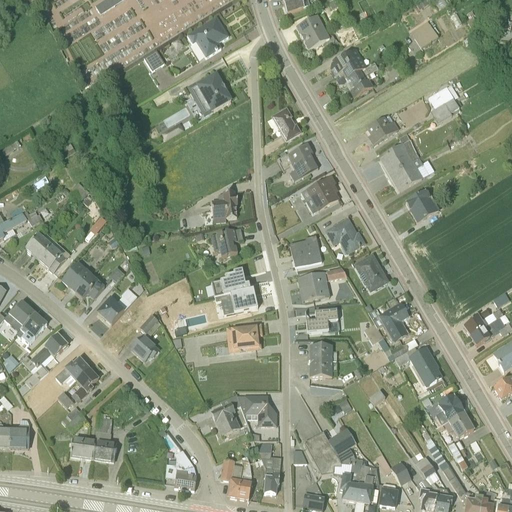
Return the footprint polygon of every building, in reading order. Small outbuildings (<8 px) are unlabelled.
[(99,20),(124,3),(122,0),(107,0),(94,9),(99,20)] [(289,0),(282,3),(286,16),(309,8),(305,0),(289,0)] [(338,9),(335,3),(328,7),(331,12),(338,9)] [(317,20),(295,31),(307,55),(325,46),(326,47),(329,48),(333,47),(334,43),(332,40),(328,38),(327,39),(317,20)] [(195,46),(205,61),(220,51),(217,47),(228,40),(215,21),(186,39),(192,48),(195,46)] [(428,24),(411,35),(422,52),(439,41),(428,24)] [(183,48),(178,41),(171,45),(176,53),(183,48)] [(331,69),(330,70),(329,73),(334,81),(337,79),(340,83),(341,82),(343,85),(366,72),(354,53),(339,63),(331,68),(331,69)] [(163,67),(155,54),(144,62),(152,74),(163,67)] [(342,92),(344,93),(347,91),(353,102),(373,92),(368,84),(370,83),(368,79),(377,74),(373,67),(343,85),(341,82),(336,85),(339,89),(342,90),(342,92)] [(203,120),(230,104),(225,94),(222,87),(221,88),(215,78),(198,88),(197,84),(186,91),(203,120)] [(286,146),(300,137),(295,129),(294,130),(293,128),(292,128),(289,124),(290,124),(289,122),(291,121),(286,113),(271,121),(286,146)] [(368,142),(372,149),(397,134),(392,126),(391,127),(388,121),(367,133),(371,140),(368,142)] [(165,143),(185,134),(181,125),(161,135),(165,143)] [(380,168),(387,179),(418,161),(405,139),(398,143),(401,148),(379,162),(382,167),(380,168)] [(431,161),(450,150),(447,145),(427,156),(431,161)] [(277,162),(283,173),(291,168),(294,174),(289,177),(293,185),(317,172),(310,159),(312,157),(307,148),(287,159),(286,157),(277,162)] [(387,179),(393,191),(395,190),(398,195),(433,175),(426,164),(422,167),(418,161),(387,179)] [(336,187),(331,179),(305,193),(300,196),(304,203),(302,204),(303,207),(305,206),(312,218),(338,203),(331,190),(336,187)] [(79,185),(71,194),(82,204),(90,195),(79,185)] [(425,194),(405,205),(417,225),(438,213),(430,199),(429,200),(425,194)] [(234,199),(233,195),(222,197),(222,203),(211,204),(213,223),(213,227),(225,226),(225,222),(236,221),(235,209),(237,209),(236,199),(234,199)] [(31,230),(42,224),(38,219),(38,218),(37,219),(34,215),(28,218),(26,215),(0,229),(0,245),(3,244),(1,240),(27,225),(31,230)] [(347,221),(324,235),(332,250),(339,246),(342,252),(340,253),(343,258),(345,257),(346,259),(365,248),(358,236),(356,236),(347,221)] [(100,222),(91,234),(97,239),(106,226),(100,222)] [(210,239),(213,256),(219,255),(220,261),(237,257),(235,250),(233,251),(232,247),(243,244),(240,232),(210,239)] [(38,266),(55,247),(43,236),(39,240),(38,239),(24,254),(38,266)] [(196,244),(204,243),(202,236),(195,238),(196,244)] [(289,249),(294,272),(321,266),(315,240),(304,243),(305,245),(289,249)] [(69,260),(55,247),(38,266),(52,279),(69,260)] [(388,287),(372,258),(353,269),(369,298),(388,287)] [(77,268),(61,286),(74,298),(91,280),(85,275),(85,276),(77,268)] [(123,280),(123,279),(116,272),(108,280),(108,282),(102,290),(91,280),(74,298),(82,305),(85,301),(90,301),(93,304),(111,283),(116,287),(123,280)] [(325,276),(328,286),(346,282),(341,273),(325,276)] [(225,284),(211,287),(214,302),(249,294),(248,288),(244,288),(241,274),(232,276),(233,278),(224,280),(225,284)] [(324,277),(297,283),(302,307),(318,303),(319,305),(329,303),(324,277)] [(97,318),(111,330),(137,302),(127,293),(121,300),(122,301),(116,308),(110,303),(97,318)] [(224,320),(257,313),(254,302),(254,301),(251,302),(249,294),(214,302),(215,307),(220,306),(224,320)] [(497,311),(508,305),(504,297),(493,304),(497,311)] [(405,316),(410,313),(406,305),(400,308),(398,309),(396,304),(398,302),(397,300),(384,308),(388,315),(379,320),(375,313),(367,318),(377,335),(382,332),(384,336),(386,335),(393,348),(406,340),(407,340),(399,327),(408,322),(405,316)] [(0,328),(15,341),(34,319),(21,307),(12,317),(11,316),(4,323),(0,319),(0,328)] [(470,326),(463,331),(470,341),(502,319),(499,313),(489,319),(486,314),(469,324),(470,326)] [(306,335),(307,337),(327,335),(326,326),(336,325),(335,315),(315,317),(315,325),(307,326),(308,334),(306,335)] [(159,324),(157,321),(155,317),(139,334),(145,340),(131,354),(143,366),(144,366),(149,361),(152,363),(159,355),(148,345),(151,342),(150,341),(160,329),(157,326),(159,324)] [(18,349),(24,354),(34,343),(47,329),(34,319),(16,340),(22,345),(18,349)] [(470,341),(476,351),(482,346),(483,348),(490,343),(499,337),(501,340),(511,333),(508,327),(504,330),(498,321),(470,341)] [(225,334),(228,358),(240,357),(240,354),(245,354),(245,355),(257,353),(256,341),(260,340),(259,330),(225,334)] [(386,359),(388,358),(388,357),(389,356),(374,330),(363,335),(372,349),(377,346),(385,359),(386,359)] [(63,356),(68,351),(57,339),(30,365),(26,361),(21,366),(33,379),(24,387),(30,393),(39,385),(48,377),(44,372),(55,362),(63,355),(63,356)] [(180,344),(172,345),(176,352),(181,352),(180,344)] [(413,352),(417,350),(413,344),(404,350),(403,349),(390,357),(389,357),(393,363),(413,352)] [(511,370),(511,345),(491,359),(503,378),(511,372),(511,371),(511,370)] [(309,382),(331,383),(331,376),(336,376),(336,357),(331,357),(331,351),(309,351),(309,382)] [(425,393),(442,383),(437,374),(438,373),(426,352),(417,357),(413,352),(393,363),(398,372),(409,365),(412,370),(411,371),(423,392),(424,391),(425,393)] [(18,368),(10,360),(5,365),(3,366),(8,376),(12,374),(18,368)] [(55,383),(59,387),(57,389),(59,390),(64,386),(70,392),(89,374),(79,363),(72,369),(71,367),(63,374),(64,375),(55,383)] [(98,385),(89,374),(75,387),(80,392),(70,401),(76,408),(93,394),(91,392),(98,385)] [(511,379),(492,394),(500,405),(510,399),(511,401),(511,400),(511,379)] [(63,398),(54,406),(63,414),(65,413),(66,414),(72,409),(65,400),(70,394),(69,393),(63,399),(63,398)] [(374,410),(385,404),(380,396),(369,402),(374,410)] [(427,396),(417,402),(419,405),(429,400),(427,396)] [(237,402),(236,399),(220,406),(222,412),(210,417),(214,426),(214,427),(214,426),(221,441),(223,440),(224,441),(240,434),(233,419),(234,419),(230,409),(232,409),(234,413),(240,411),(237,402)] [(243,401),(237,402),(240,411),(245,425),(257,425),(257,432),(276,432),(276,418),(267,410),(267,400),(244,400),(243,401)] [(462,417),(452,400),(436,409),(441,417),(429,424),(434,434),(462,417)] [(12,411),(3,401),(0,404),(0,407),(7,416),(12,411)] [(430,409),(427,403),(420,407),(424,412),(430,409)] [(62,434),(80,418),(72,409),(66,414),(69,417),(66,420),(66,421),(60,427),(63,430),(61,433),(62,434)] [(462,417),(435,434),(437,437),(444,433),(448,439),(452,436),(457,445),(473,435),(462,417)] [(86,426),(80,418),(62,434),(58,438),(62,442),(69,436),(71,439),(86,426)] [(107,419),(99,418),(99,423),(98,423),(95,437),(109,439),(112,424),(106,423),(107,419)] [(9,455),(28,455),(28,430),(26,426),(20,425),(19,431),(19,435),(10,435),(9,455)] [(2,431),(0,430),(0,454),(9,455),(10,435),(2,435),(2,431)] [(346,434),(327,446),(341,470),(368,473),(366,472),(367,466),(355,465),(348,454),(355,450),(346,434)] [(94,446),(91,466),(113,469),(116,449),(110,448),(111,440),(109,439),(95,437),(94,446)] [(446,469),(426,437),(422,439),(427,448),(425,450),(440,473),(446,469)] [(340,506),(354,508),(359,472),(341,470),(327,446),(322,438),(316,441),(303,448),(320,481),(332,479),(332,480),(339,481),(341,481),(339,496),(341,496),(340,506)] [(69,462),(91,466),(94,446),(71,443),(69,462)] [(458,446),(447,453),(451,459),(461,453),(458,446)] [(479,455),(474,446),(469,449),(474,458),(479,455)] [(278,490),(280,463),(270,462),(271,449),(257,448),(257,457),(262,469),(264,474),(263,494),(263,495),(263,498),(275,500),(276,491),(278,490)] [(465,461),(461,453),(451,459),(461,476),(466,473),(461,464),(465,461)] [(173,493),(193,496),(195,482),(193,472),(184,459),(182,456),(174,460),(176,464),(175,471),(166,470),(165,483),(174,484),(173,493)] [(293,469),(306,468),(301,456),(293,456),(293,469)] [(255,471),(262,469),(257,457),(240,464),(242,472),(237,503),(247,505),(250,488),(251,482),(249,469),(254,467),(255,471)] [(380,460),(375,463),(385,480),(391,477),(380,460)] [(410,464),(436,501),(434,511),(450,511),(451,504),(445,495),(437,494),(432,488),(438,484),(424,463),(418,467),(414,461),(410,464)] [(234,467),(224,465),(220,484),(230,486),(227,501),(228,502),(237,503),(242,472),(234,470),(234,467)] [(488,468),(492,475),(497,472),(492,465),(488,468)] [(400,468),(389,474),(399,492),(410,485),(400,468)] [(362,511),(363,509),(369,510),(370,507),(375,508),(378,490),(375,476),(375,474),(359,472),(354,508),(353,511),(362,511)] [(464,499),(447,472),(441,475),(460,505),(462,506),(461,511),(479,511),(481,503),(474,501),(467,497),(464,499)] [(419,511),(434,511),(436,501),(424,485),(415,492),(419,496),(417,506),(421,507),(419,511)] [(463,485),(457,488),(464,499),(469,496),(463,485)] [(321,511),(323,504),(315,487),(310,489),(305,493),(301,511),(321,511)] [(481,491),(472,488),(471,492),(475,493),(474,495),(479,497),(481,491)] [(383,489),(381,491),(381,494),(380,494),(377,511),(379,511),(394,511),(397,496),(394,496),(394,492),(393,491),(383,489)] [(483,495),(481,501),(492,506),(493,505),(495,500),(483,495)] [(492,511),(491,511),(508,511),(510,501),(507,501),(505,497),(503,497),(502,505),(493,505),(492,506),(492,511)]
